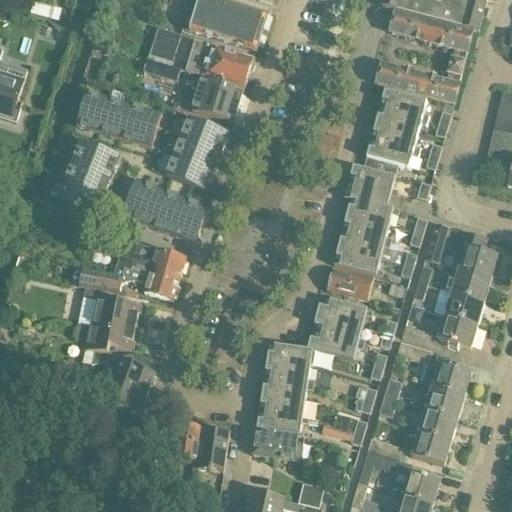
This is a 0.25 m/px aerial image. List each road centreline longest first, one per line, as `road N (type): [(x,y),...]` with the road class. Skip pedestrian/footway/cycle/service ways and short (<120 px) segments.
road 1 (residential): [(248,406),(261,348),(313,287),(339,189),(369,0)]
road 2 (residential): [(296,0),(167,384)]
road 3 (residential): [(511,229),(474,221),(453,204),(453,174),(508,0)]
road 4 (residential): [(473,511),(511,377)]
